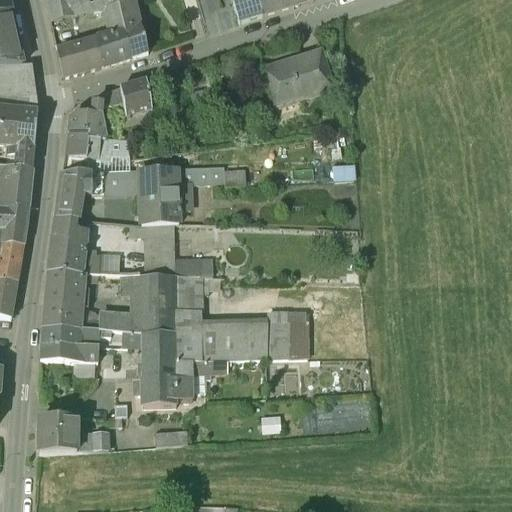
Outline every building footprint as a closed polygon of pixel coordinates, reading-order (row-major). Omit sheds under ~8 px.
[(6,0),(0,0),(0,15),(9,14),(6,0)] [(69,0),(44,0),(49,23),(73,18),(69,0)] [(69,0),(73,18),(103,12),(102,8),(117,4),(116,0),(69,0)] [(133,0),(117,4),(131,61),(148,55),(133,0)] [(256,0),(230,0),(238,26),(262,19),(256,0)] [(312,0),(256,0),(262,19),(313,4),(312,0)] [(131,61),(117,4),(102,8),(103,12),(108,39),(94,43),(100,71),(131,61)] [(9,14),(0,15),(0,69),(8,70),(21,69),(9,14)] [(94,43),(55,54),(61,82),(100,71),(94,43)] [(319,53),(261,72),(274,113),(332,94),(319,53)] [(8,70),(0,69),(0,96),(3,97),(35,99),(31,69),(21,69),(8,70)] [(145,84),(118,92),(103,98),(103,116),(123,111),(125,123),(117,126),(119,133),(152,124),(145,84)] [(103,98),(70,121),(68,136),(88,139),(88,142),(98,142),(97,157),(107,158),(109,167),(128,165),(125,145),(105,145),(103,130),(103,129),(103,117),(103,116),(103,98)] [(123,111),(103,116),(103,117),(103,129),(103,130),(117,126),(125,123),(123,111)] [(20,115),(0,112),(0,148),(7,149),(17,150),(20,115)] [(37,116),(20,115),(17,150),(7,149),(6,158),(18,159),(18,156),(33,155),(37,116)] [(88,139),(68,136),(65,160),(97,162),(97,157),(98,142),(88,142),(88,139)] [(128,165),(109,167),(110,176),(138,175),(147,174),(147,162),(128,165)] [(31,174),(0,171),(0,197),(2,198),(0,211),(27,213),(31,174)] [(147,174),(138,175),(139,194),(139,230),(178,230),(178,216),(190,216),(188,190),(176,190),(176,173),(147,174)] [(110,176),(103,176),(103,200),(128,200),(128,195),(139,194),(138,175),(110,176)] [(103,176),(90,177),(90,198),(90,200),(103,200),(103,176)] [(90,177),(61,178),(55,222),(76,224),(80,198),(90,198),(90,177)] [(0,211),(0,252),(2,252),(2,248),(23,250),(25,234),(27,213),(0,211)] [(76,224),(55,222),(47,276),(82,277),(84,246),(85,236),(83,236),(84,225),(76,224)] [(206,238),(174,238),(174,242),(174,246),(206,247),(206,238)] [(140,243),(97,240),(84,246),(82,277),(98,278),(121,279),(198,282),(198,272),(198,250),(206,250),(206,247),(199,247),(174,246),(174,242),(140,243)] [(23,250),(2,248),(2,252),(1,262),(0,261),(0,284),(17,287),(23,250)] [(213,272),(198,272),(198,282),(207,282),(212,282),(213,272)] [(82,277),(47,276),(44,306),(79,309),(81,286),(82,277)] [(98,278),(82,277),(81,286),(92,286),(92,284),(97,284),(98,278)] [(198,282),(121,279),(120,299),(140,300),(139,316),(198,316),(198,299),(198,282)] [(207,282),(198,282),(198,299),(206,299),(207,282)] [(17,287),(0,284),(0,321),(10,323),(17,287)] [(79,309),(44,306),(41,331),(77,334),(78,325),(79,309)] [(139,319),(118,318),(118,320),(98,319),(98,326),(78,325),(77,334),(111,337),(121,338),(141,340),(174,339),(174,366),(198,366),(198,327),(198,316),(139,316),(139,319)] [(266,327),(198,327),(198,366),(210,366),(266,365),(266,327)] [(288,327),(266,327),(266,365),(288,364),(288,327)] [(307,327),(288,327),(288,364),(307,364),(307,327)] [(77,334),(41,331),(41,349),(99,351),(99,341),(111,342),(111,337),(77,334)] [(141,340),(121,338),(121,351),(131,352),(141,347),(141,340)] [(174,339),(141,340),(141,347),(141,366),(137,366),(137,383),(157,383),(158,383),(175,383),(174,366),(174,339)] [(131,352),(121,351),(122,366),(137,366),(141,366),(141,347),(131,352)] [(99,351),(41,349),(40,365),(97,366),(99,351)] [(174,366),(175,383),(158,383),(158,411),(175,411),(175,404),(191,404),(191,377),(211,377),(210,366),(198,366),(174,366)] [(137,383),(134,383),(134,389),(140,389),(141,411),(158,411),(158,383),(137,383)] [(126,408),(114,408),(114,421),(117,421),(126,421),(126,408)] [(277,434),(277,418),(259,418),(260,434),(277,434)] [(114,421),(105,421),(105,431),(118,431),(117,421),(114,421)] [(75,422),(38,423),(37,459),(93,456),(92,444),(79,445),(80,449),(76,449),(75,422)] [(184,434),(154,437),(155,451),(185,448),(184,434)] [(107,436),(92,437),(92,444),(93,456),(108,455),(107,436)]
